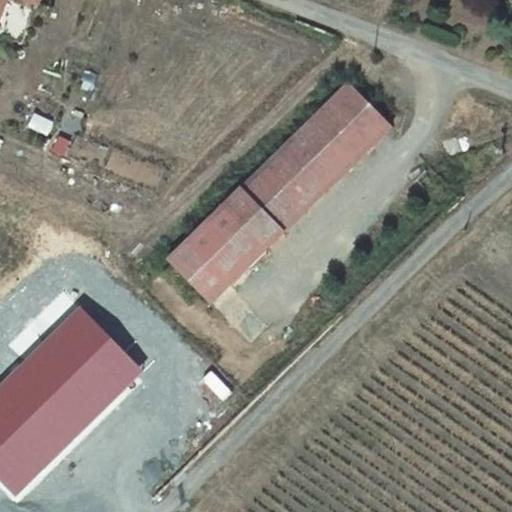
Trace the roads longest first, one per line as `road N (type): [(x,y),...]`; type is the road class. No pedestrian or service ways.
road 1 (unclassified): [(511,167),(164,511)]
road 2 (unclassified): [(287,0),(511,87)]
